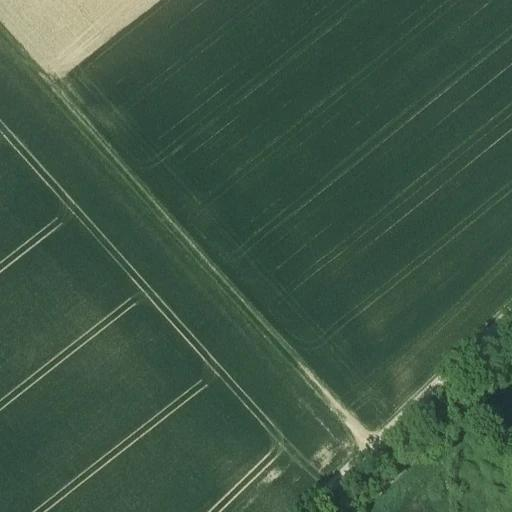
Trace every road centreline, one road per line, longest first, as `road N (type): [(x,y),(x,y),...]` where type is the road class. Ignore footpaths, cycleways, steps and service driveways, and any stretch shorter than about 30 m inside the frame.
road 1 (track): [(370,448),(0,43)]
road 2 (track): [(305,511),(511,312)]
road 3 (track): [(386,511),(511,393)]
